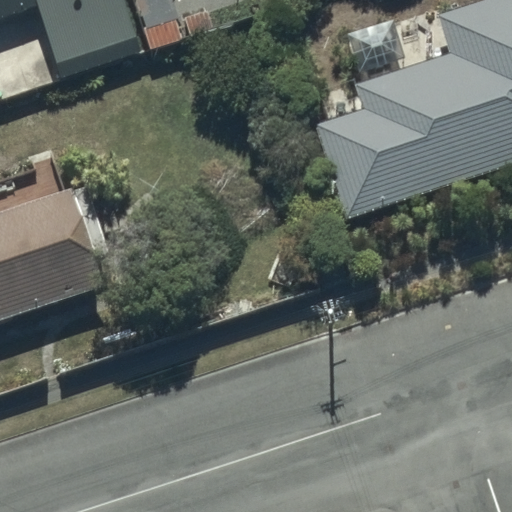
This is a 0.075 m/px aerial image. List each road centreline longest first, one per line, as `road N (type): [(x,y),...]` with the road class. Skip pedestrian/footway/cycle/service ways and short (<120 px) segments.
road 1 (residential): [(461,387),(83,511)]
road 2 (residential): [(461,387),(502,511)]
